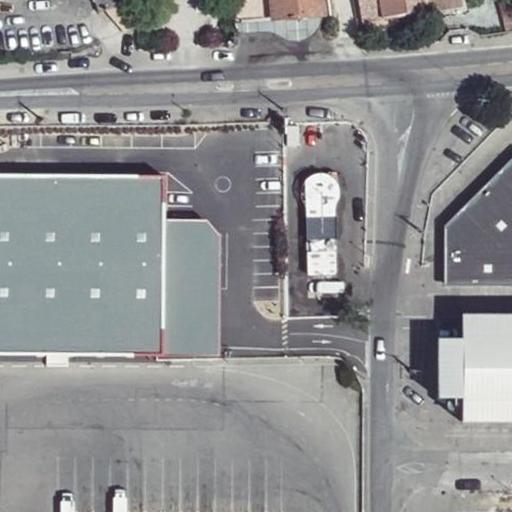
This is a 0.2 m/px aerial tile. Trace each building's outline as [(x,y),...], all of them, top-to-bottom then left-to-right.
[(270,0),(237,0),(235,23),(272,20),(270,0)] [(270,0),(272,20),(322,16),(320,0),(270,0)] [(357,0),(362,22),(425,12),(423,0),(357,0)] [(423,0),(425,12),(461,6),(459,0),(423,0)] [(511,162),(446,228),(446,285),(511,285),(511,162)] [(335,174),(305,175),(311,300),(341,298),(335,174)] [(511,315),(457,315),(455,420),(511,420),(511,315)]
